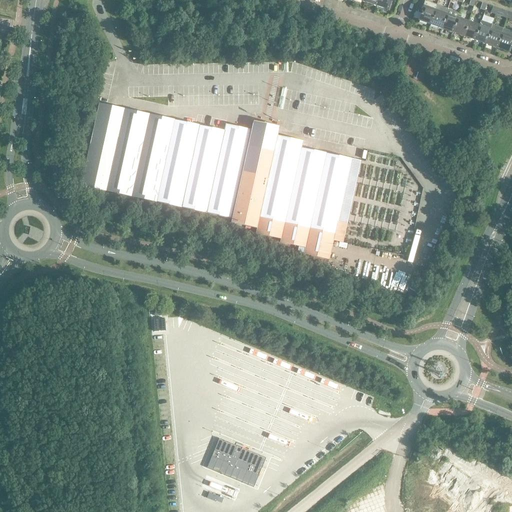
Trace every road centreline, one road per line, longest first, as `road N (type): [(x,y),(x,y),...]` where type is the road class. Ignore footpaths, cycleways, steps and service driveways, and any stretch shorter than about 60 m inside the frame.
road 1 (secondary): [(419,356),(269,294),(55,232)]
road 2 (secondary): [(48,253),(262,308),(414,368)]
road 3 (secondary): [(22,86),(8,172),(15,210)]
road 4 (unclassified): [(511,77),(394,34)]
road 5 (secondary): [(35,207),(25,152),(29,85)]
